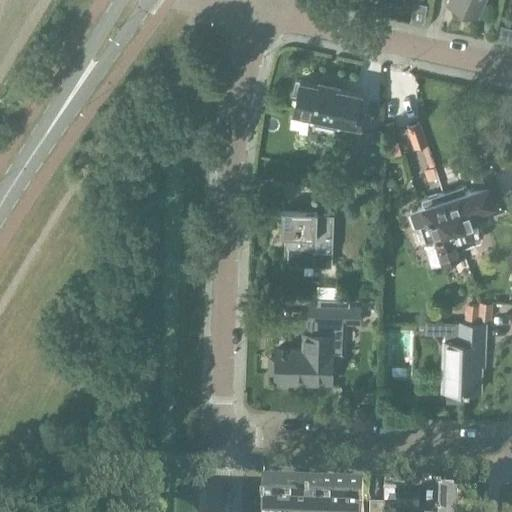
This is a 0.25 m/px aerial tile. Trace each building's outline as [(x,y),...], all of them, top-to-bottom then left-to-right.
[(450,0),(449,3),(483,19),(483,18),(477,15),(483,0),(450,0)] [(410,20),(423,22),(426,4),(413,2),(410,20)] [(341,118),(360,122),(363,106),(357,105),(360,92),(336,87),(337,83),(321,80),(320,84),(297,79),(294,93),(297,94),(294,108),(313,112),(312,115),(316,121),(335,125),(341,121),(341,118)] [(428,144),(421,121),(409,125),(416,148),(428,144)] [(379,166),(379,130),(358,130),(363,130),(363,166),(358,166),(379,166)] [(412,208),(411,211),(416,225),(418,226),(421,225),(426,240),(427,244),(426,247),(428,253),(431,254),(432,257),(446,252),(450,254),(456,252),(458,248),(463,247),(462,244),(480,238),(482,235),(479,227),(480,226),(479,223),(479,222),(480,221),(479,217),(490,213),(487,202),(498,198),(492,182),(497,180),(493,167),(475,173),(474,171),(471,172),(476,187),(466,190),(464,184),(422,197),(424,204),(412,208)] [(336,175),(316,175),(315,193),(335,194),(336,175)] [(332,265),(333,241),(334,213),(318,212),(318,209),(282,208),(281,233),(286,233),(285,264),(305,264),(305,266),(313,267),(314,265),(332,265)] [(310,304),(309,319),(310,320),(311,320),(336,320),(344,321),(360,321),(360,306),(350,306),(350,298),(318,297),(318,304),(310,304)] [(479,300),(479,303),(478,317),(491,318),(492,301),(479,300)] [(478,317),(479,303),(466,302),(464,319),(478,320),(478,317)] [(270,355),(269,372),(275,372),(275,380),(278,380),(278,382),(290,383),(290,380),(332,382),(332,381),(333,352),(343,352),(344,321),(336,320),(311,320),(310,320),(309,332),(307,332),(306,349),(291,348),(287,348),(287,345),(283,345),(283,348),(276,348),(276,349),(276,356),(270,355)] [(443,388),(462,389),(481,390),(482,348),(485,348),(486,322),(448,321),(447,342),(445,342),(443,388)] [(411,377),(412,330),(391,330),(390,376),(411,377)] [(458,403),(459,393),(447,393),(447,402),(458,403)] [(362,511),(363,495),(363,491),(361,491),(264,488),(264,487),(262,487),(261,510),(260,510),(260,511),(362,511)] [(420,511),(454,511),(455,505),(458,505),(458,504),(455,504),(456,495),(456,494),(421,493),(420,511)]
